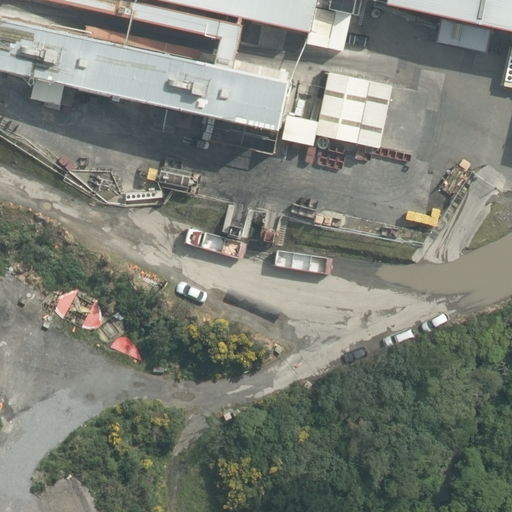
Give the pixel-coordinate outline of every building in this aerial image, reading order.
[(213,66),(232,71),(242,26),(240,25),(241,19),(237,18),(236,24),(122,0),(40,0),(219,40),(213,66)] [(511,0),(156,0),(310,33),(308,44),(328,48),(336,12),(358,17),(362,0),(374,3),(372,9),(384,11),(385,6),(511,33),(511,0)] [(0,72),(276,132),(287,83),(232,71),(213,66),(0,19),(0,72)] [(378,149),(392,86),(328,73),(318,122),(315,136),(378,149)] [(313,147),(315,136),(318,122),(286,115),(280,140),(313,147)]
